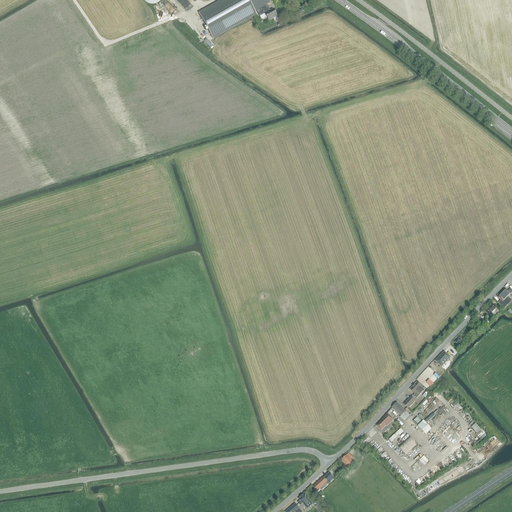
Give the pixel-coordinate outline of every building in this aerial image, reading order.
[(212,39),(256,15),(255,11),(256,11),(260,17),(264,15),(268,21),(277,16),(273,9),(270,11),(266,5),(270,3),(268,0),(221,0),(198,13),(212,39)] [(508,296),(511,292),(511,290),(510,289),(508,291),(506,289),(498,297),(501,300),(499,302),(504,308),(511,300),(508,296)] [(501,311),(496,307),(492,303),(485,311),(490,315),(492,312),(497,316),(501,311)] [(459,346),(464,341),(460,338),(455,343),(459,346)] [(448,348),(455,355),(458,352),(451,345),(448,348)] [(446,362),(449,358),(447,356),(448,356),(444,352),(435,361),(441,367),(446,362)] [(410,390),(415,394),(413,396),(416,399),(425,390),(416,382),(410,390)] [(410,397),(404,404),(408,409),(415,401),(410,397)] [(392,408),(401,416),(400,417),(404,422),(410,416),(397,403),(392,408)] [(381,432),(386,427),(393,420),(387,413),(380,421),(376,426),(381,432)] [(424,421),(426,423),(435,415),(433,413),(424,421)] [(420,414),(414,421),(418,425),(424,418),(420,414)] [(475,432),(476,434),(481,430),(479,428),(475,424),(471,427),(475,432)] [(401,428),(389,439),(392,442),(403,431),(401,428)] [(417,445),(409,437),(398,447),(406,455),(417,445)] [(341,460),(347,467),(353,462),(346,455),(341,460)] [(313,487),(317,491),(317,492),(320,489),(321,490),(332,481),(331,480),(333,478),(329,473),(324,478),(323,477),(313,487)] [(302,504),(307,509),(313,504),(304,495),(299,499),(300,501),(298,503),(300,506),(302,504)]
